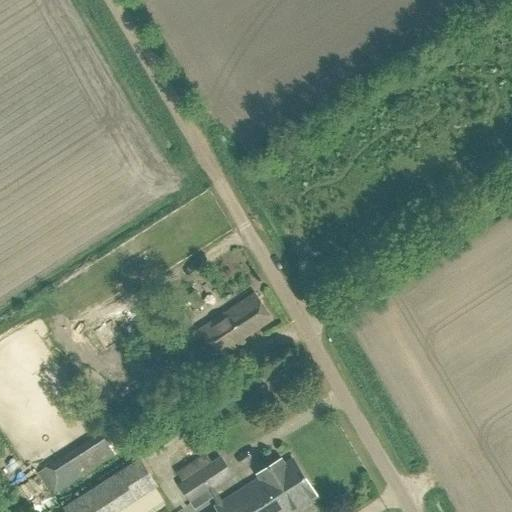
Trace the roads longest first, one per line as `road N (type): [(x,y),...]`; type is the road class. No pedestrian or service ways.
road 1 (unclassified): [(412,511),(216,177)]
road 2 (track): [(112,0),(216,177)]
